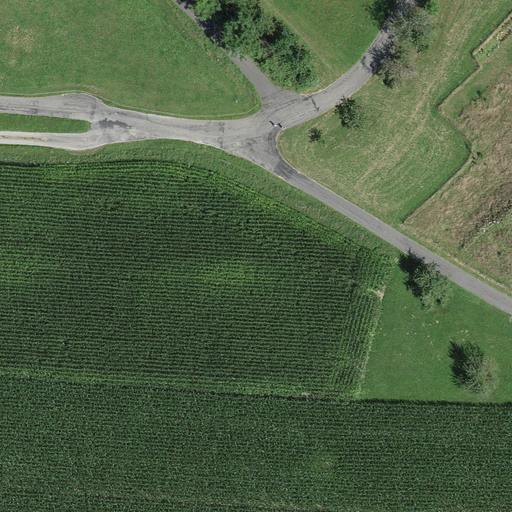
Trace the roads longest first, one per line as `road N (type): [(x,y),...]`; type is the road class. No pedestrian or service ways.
road 1 (residential): [(236,134),(511,309)]
road 2 (residential): [(236,134),(0,101)]
road 3 (residential): [(408,0),(343,89),(236,134)]
road 4 (track): [(292,114),(172,0)]
road 5 (track): [(151,124),(82,142),(0,138)]
